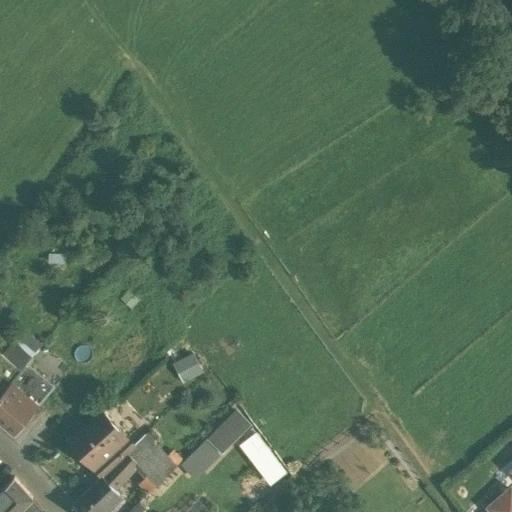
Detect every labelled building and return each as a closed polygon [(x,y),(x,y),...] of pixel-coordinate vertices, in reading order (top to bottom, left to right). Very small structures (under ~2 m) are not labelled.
[(58,197),(49,207),(65,222),(74,211),(58,197)] [(14,340),(3,354),(0,351),(0,378),(8,385),(27,362),(32,356),(14,340)] [(185,381),(206,371),(197,351),(176,360),(185,381)] [(0,394),(0,419),(15,432),(55,385),(27,362),(0,394)] [(181,462),(198,479),(256,423),(239,406),(181,462)] [(102,410),(70,440),(94,466),(119,444),(127,437),(102,410)] [(259,429),(241,442),(273,484),(291,470),(259,429)] [(134,444),(127,451),(138,463),(148,475),(142,481),(151,491),(175,466),(146,433),(134,444)] [(134,444),(127,437),(119,444),(126,451),(127,451),(134,444)] [(119,444),(94,466),(103,476),(126,453),(126,451),(119,444)] [(126,453),(103,476),(114,488),(122,481),(138,463),(127,451),(126,451),(126,453)] [(103,476),(73,504),(79,511),(99,511),(119,494),(114,488),(103,476)] [(20,511),(34,499),(14,478),(0,491),(8,499),(0,506),(0,511),(20,511)] [(151,491),(142,481),(137,485),(138,487),(126,500),(135,509),(151,491)] [(511,511),(511,491),(511,490),(490,508),(494,511),(511,511)]
